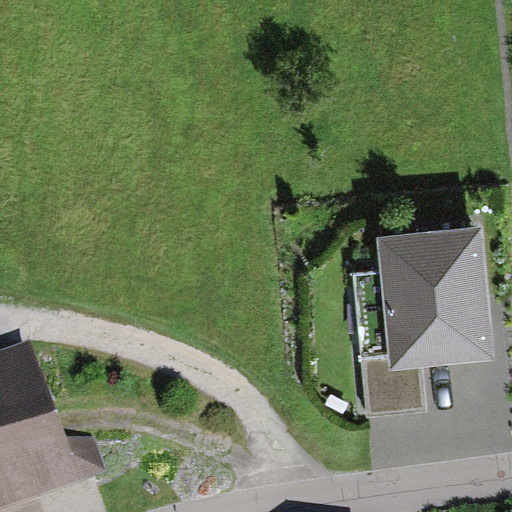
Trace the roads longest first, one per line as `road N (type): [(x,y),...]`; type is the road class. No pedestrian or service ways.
road 1 (track): [(82,421),(144,424),(200,441),(303,509)]
road 2 (residential): [(291,511),(511,480)]
